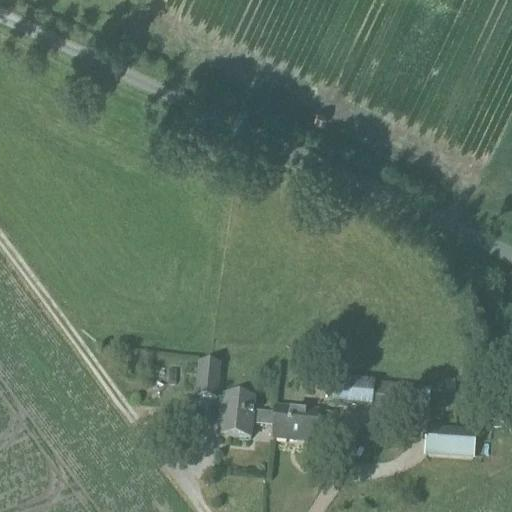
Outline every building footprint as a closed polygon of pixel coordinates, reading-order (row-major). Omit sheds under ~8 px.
[(198,365),(195,400),(217,402),(221,367),(198,365)] [(332,406),(372,410),(372,408),(419,413),(420,391),(374,386),(374,385),(335,382),(332,406)] [(490,392),(468,393),(468,406),(491,405),(490,392)] [(266,427),(267,415),(253,414),(254,402),(224,399),(220,438),(250,441),(252,426),(266,427)] [(267,415),(266,427),(274,428),(273,439),(315,443),(318,413),(276,409),(275,416),(267,415)] [(476,432),(425,428),(423,458),(474,462),(476,432)]
